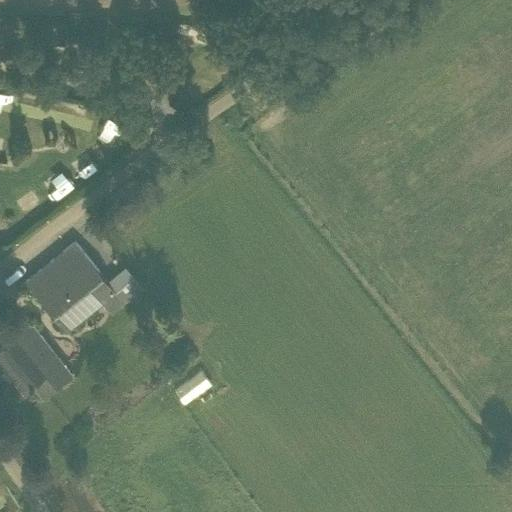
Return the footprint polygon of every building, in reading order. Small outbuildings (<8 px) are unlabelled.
[(66,23),(42,22),(41,41),(66,42),(66,23)] [(0,107),(6,109),(10,93),(0,90),(0,107)] [(91,151),(75,161),(84,175),(99,165),(91,151)] [(46,180),(54,196),(69,189),(62,173),(46,180)] [(8,220),(0,220),(0,238),(9,238),(8,220)] [(75,239),(38,270),(26,280),(66,329),(116,289),(75,239)] [(72,372),(31,321),(0,346),(0,359),(23,389),(33,381),(43,395),(72,372)] [(200,367),(175,387),(186,400),(211,380),(200,367)]
